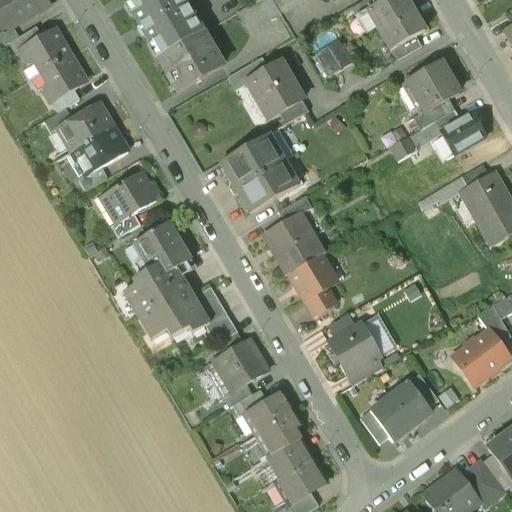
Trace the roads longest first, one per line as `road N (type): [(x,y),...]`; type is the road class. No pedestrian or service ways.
road 1 (residential): [(76,0),(375,497)]
road 2 (residential): [(511,398),(375,497)]
road 3 (residential): [(511,108),(446,0)]
